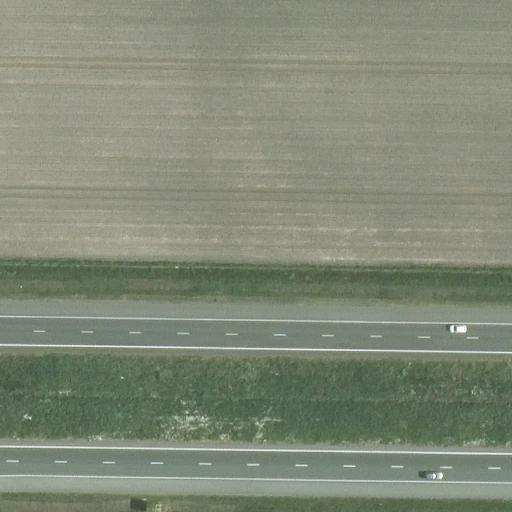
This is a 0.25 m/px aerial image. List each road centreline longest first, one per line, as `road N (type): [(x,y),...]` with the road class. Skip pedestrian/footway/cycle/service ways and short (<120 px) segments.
road 1 (motorway): [(0,461),(511,469)]
road 2 (motorway): [(511,339),(0,332)]
